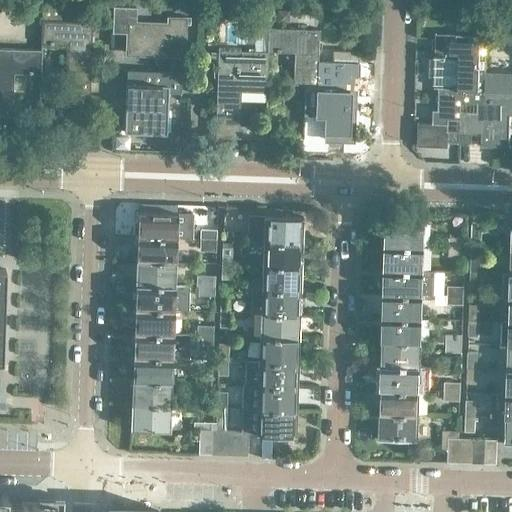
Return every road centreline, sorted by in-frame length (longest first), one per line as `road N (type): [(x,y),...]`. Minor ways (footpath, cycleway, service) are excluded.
road 1 (residential): [(88,468),(97,169)]
road 2 (residential): [(348,178),(340,476)]
road 3 (residential): [(340,476),(88,468)]
road 4 (tertiary): [(348,178),(97,169)]
road 5 (unclassified): [(399,0),(391,179)]
road 6 (residential): [(511,482),(340,476)]
road 7 (tertiary): [(511,184),(391,179)]
